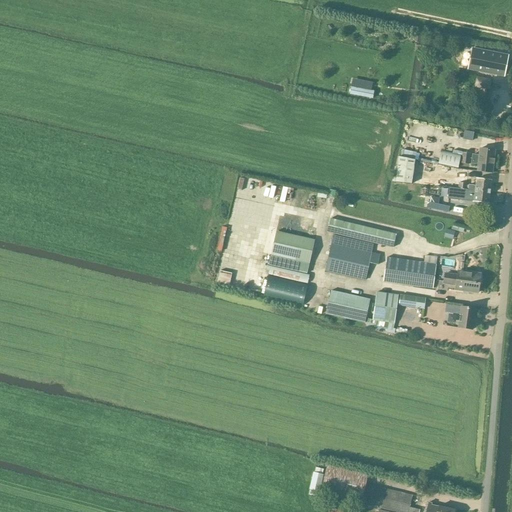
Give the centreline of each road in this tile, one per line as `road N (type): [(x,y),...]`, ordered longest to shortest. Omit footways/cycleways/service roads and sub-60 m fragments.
road 1 (unclassified): [(483,511),(511,173)]
road 2 (unknown): [(323,216),(319,279),(502,307)]
road 3 (unknown): [(507,239),(444,254),(396,230),(323,216)]
